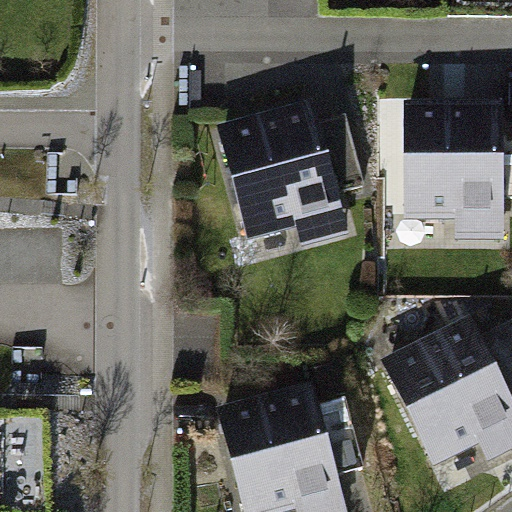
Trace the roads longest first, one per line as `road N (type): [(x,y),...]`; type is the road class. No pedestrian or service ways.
road 1 (residential): [(120,511),(119,37)]
road 2 (residential): [(119,37),(511,37)]
